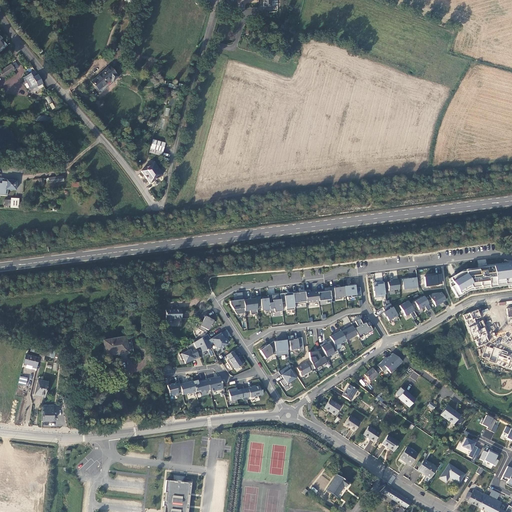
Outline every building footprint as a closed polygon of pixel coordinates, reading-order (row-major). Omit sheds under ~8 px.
[(15,70),(12,64),(1,72),(4,77),(15,70)] [(99,90),(116,75),(108,66),(91,81),(99,90)] [(27,76),(24,77),(33,88),(37,86),(42,84),(37,75),(34,71),(27,76)] [(33,88),(24,77),(22,78),(24,81),(25,80),(29,90),(33,88)] [(166,143),(153,140),(152,148),(164,151),(166,143)] [(162,174),(153,162),(141,170),(150,183),(162,174)] [(0,194),(8,196),(8,189),(16,190),(17,180),(7,180),(6,181),(2,181),(2,178),(0,177),(0,194)] [(19,198),(11,198),(11,200),(11,205),(11,207),(19,207),(19,198)] [(460,272),(450,278),(454,285),(451,287),(457,298),(470,290),(473,290),(473,288),(489,286),(489,288),(511,284),(511,263),(470,269),(470,271),(460,272)] [(437,285),(437,284),(441,284),(440,274),(424,277),(425,286),(437,285)] [(404,289),(418,287),(417,277),(402,279),(404,289)] [(387,282),(389,291),(399,290),(398,280),(390,281),(390,282),(387,282)] [(379,297),(385,296),(383,282),(379,282),(379,284),(377,284),(377,283),(372,283),(374,297),(379,296),(379,297)] [(351,297),(361,296),(360,288),(355,288),(355,284),(350,285),(351,286),(344,287),(345,296),(351,296),(351,297)] [(340,297),(345,296),(344,287),(338,288),(338,286),(330,287),(330,291),(331,297),(335,297),(335,300),(340,299),(340,297)] [(319,301),(317,291),(310,292),(309,290),(305,291),(305,292),(306,303),(319,302),(319,301)] [(331,297),(330,291),(326,291),(326,290),(317,291),(319,301),(326,300),(327,303),(332,302),(331,297)] [(281,299),(281,303),(285,302),(286,311),(295,310),(294,305),(293,295),(291,295),(291,292),(280,294),(281,299)] [(294,305),(306,303),(305,292),(299,293),(299,294),(297,294),(297,293),(297,292),(292,292),(293,295),(294,305)] [(441,292),(432,293),(429,295),(435,306),(445,300),(441,292)] [(270,311),(270,313),(282,311),(281,303),(281,299),(278,300),(278,295),(272,296),(272,295),(268,295),(268,297),(270,311)] [(264,312),(270,311),(268,297),(262,297),(262,299),(260,299),(260,296),(255,297),(257,309),(261,308),(261,311),(264,310),(264,312)] [(431,308),(424,296),(414,302),(418,309),(424,306),(427,311),(431,308)] [(243,299),(244,311),(250,310),(251,315),(257,314),(257,309),(255,297),(250,298),(250,299),(248,300),(248,298),(243,299)] [(229,301),(230,305),(236,314),(245,313),(244,311),(243,299),(238,299),(238,300),(229,301)] [(408,301),(399,306),(405,316),(410,313),(413,319),(417,317),(408,301)] [(388,321),(397,315),(390,303),(383,308),(385,311),(383,313),(385,317),(386,316),(388,321)] [(181,309),(166,309),(165,321),(171,321),(171,318),(181,318),(181,309)] [(479,310),(464,314),(474,347),(490,342),(483,320),(477,322),(476,319),(481,317),(479,310)] [(208,333),(214,319),(204,315),(199,329),(208,333)] [(365,323),(362,317),(351,323),(351,324),(357,335),(358,337),(362,335),(363,336),(368,334),(367,333),(372,331),(370,326),(367,327),(365,323)] [(346,327),(340,330),(341,331),(346,341),(357,335),(351,324),(348,326),(349,328),(347,329),(346,327)] [(332,341),(336,349),(341,347),(340,344),(346,341),(341,331),(337,333),(337,334),(334,336),(333,335),(330,337),(332,341)] [(209,339),(208,339),(210,344),(212,342),(215,348),(218,349),(226,344),(225,343),(227,342),(225,338),(223,339),(222,337),(222,336),(220,332),(209,339)] [(196,340),(201,352),(211,348),(209,344),(207,340),(206,341),(205,340),(209,337),(206,334),(196,340)] [(297,339),(293,340),(293,336),(288,336),(290,350),(298,349),(299,350),(303,350),(302,338),(297,338),(297,339)] [(124,337),(103,341),(106,353),(127,350),(124,337)] [(275,354),(276,355),(288,354),(286,340),(282,340),(282,341),(278,342),(278,341),(274,341),(275,354)] [(259,349),(265,359),(272,355),(275,354),(274,341),(263,348),(263,347),(259,349)] [(321,348),(326,357),(331,355),(331,356),(338,353),(336,349),(332,341),(327,343),(328,344),(326,345),(325,344),(325,343),(320,345),(321,348)] [(40,347),(28,342),(26,349),(34,351),(34,352),(39,353),(40,347)] [(187,350),(178,354),(180,359),(182,358),(184,363),(190,361),(189,360),(193,358),(193,359),(198,357),(192,343),(185,347),(187,350)] [(511,368),(511,353),(486,345),(482,359),(511,368)] [(55,352),(55,351),(40,347),(39,353),(43,355),(54,358),(54,356),(55,352)] [(317,350),(317,351),(309,353),(310,361),(314,369),(328,361),(326,357),(321,348),(317,350)] [(232,351),(225,355),(228,360),(225,361),(231,369),(233,368),(234,369),(243,363),(239,357),(237,358),(236,357),(232,351)] [(21,366),(35,370),(38,359),(38,358),(25,354),(21,366)] [(390,373),(402,362),(392,354),(387,359),(385,357),(377,365),(383,372),(386,368),(390,373)] [(310,361),(301,365),(302,365),(297,368),(301,376),(310,371),(314,369),(310,361)] [(287,366),(278,372),(281,376),(281,375),(283,378),(283,377),(284,379),(280,381),(283,386),(287,384),(287,385),(296,379),(290,370),(289,370),(287,366)] [(364,375),(365,376),(367,378),(370,381),(377,375),(372,368),(364,375)] [(413,372),(410,378),(416,381),(419,375),(413,372)] [(19,376),(17,384),(25,386),(27,378),(19,376)] [(222,388),(219,376),(206,380),(209,390),(209,391),(215,389),(215,390),(222,388)] [(200,392),(209,390),(206,380),(206,379),(201,380),(202,381),(197,382),(197,380),(192,381),(195,392),(199,391),(200,392)] [(44,397),(48,382),(37,380),(34,394),(44,397)] [(179,384),(181,393),(182,395),(187,393),(188,394),(195,392),(192,381),(179,384)] [(179,384),(178,382),(175,383),(174,383),(166,385),(169,396),(181,393),(179,384)] [(244,388),(246,397),(250,396),(250,397),(262,394),(261,389),(260,390),(259,385),(255,386),(254,386),(252,386),(247,387),(247,388),(244,388)] [(349,401),(356,390),(349,385),(342,395),(349,401)] [(230,400),(246,397),(244,388),(236,390),(235,388),(227,390),(230,400)] [(415,400),(404,391),(398,398),(408,407),(415,400)] [(340,407),(329,399),(324,408),(334,415),(340,407)] [(42,409),(41,420),(53,420),(53,405),(43,405),(42,409)] [(447,406),(443,410),(440,415),(443,417),(452,423),(455,419),(456,420),(460,415),(447,406)] [(483,436),(491,440),(500,421),(485,415),(481,424),(487,427),(483,436)] [(359,424),(349,416),(344,424),(354,431),(359,424)] [(379,434),(368,426),(363,435),(374,442),(379,434)] [(399,443),(387,435),(381,444),(393,452),(399,443)] [(471,451),(468,456),(475,460),(481,449),(475,446),(476,442),(466,437),(461,446),(471,451)] [(417,454),(406,447),(399,458),(409,465),(417,454)] [(479,459),(496,467),(499,460),(496,459),(499,455),(489,450),(488,452),(484,450),(479,459)] [(436,468),(423,460),(417,470),(421,473),(419,477),(426,482),(436,468)] [(464,474),(449,464),(440,477),(446,482),(449,477),(459,483),(464,474)] [(511,469),(507,466),(502,476),(507,479),(506,483),(511,485),(511,469)] [(349,482),(337,475),(327,490),(337,496),(344,485),(346,487),(349,482)] [(186,511),(187,509),(189,509),(189,504),(187,504),(188,495),(190,495),(192,483),(183,482),(183,483),(181,483),(181,481),(178,481),(177,483),(175,482),(175,481),(167,480),(165,492),(167,493),(166,501),(164,501),(163,506),(165,506),(164,511),(186,511)] [(406,500),(385,486),(380,491),(402,506),(406,500)] [(481,498),(483,494),(474,489),(471,493),(469,495),(467,494),(464,500),(477,506),(481,498)] [(488,502),(481,498),(477,506),(487,511),(496,511),(499,508),(501,503),(490,497),(488,502)]
